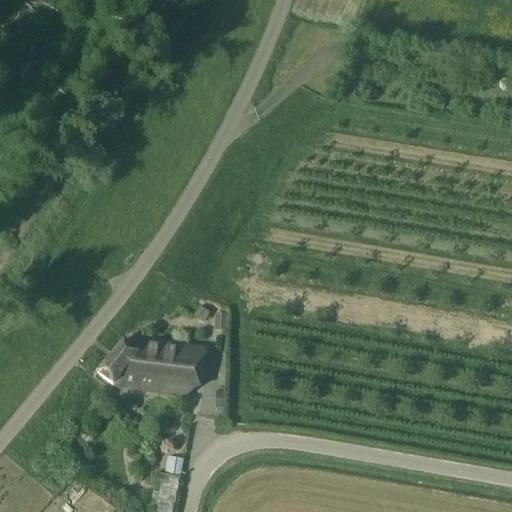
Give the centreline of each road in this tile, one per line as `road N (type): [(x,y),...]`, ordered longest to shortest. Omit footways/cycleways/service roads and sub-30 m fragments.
road 1 (unclassified): [(285,0),(231,121),(167,231),(0,442)]
road 2 (unclassified): [(189,511),(212,460),(254,442),(511,481)]
